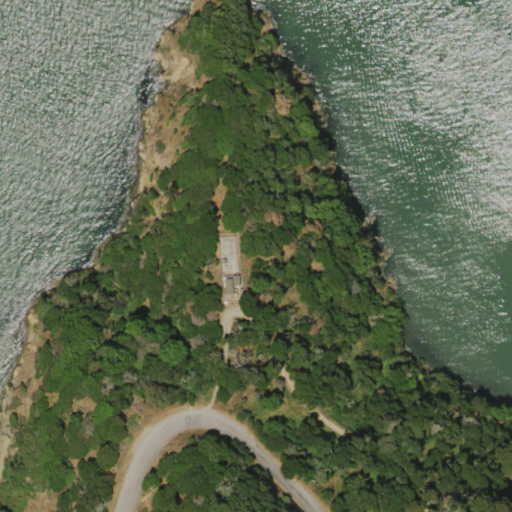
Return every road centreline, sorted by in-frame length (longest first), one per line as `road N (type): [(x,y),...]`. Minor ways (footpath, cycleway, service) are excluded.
road 1 (track): [(438,511),(429,474),(315,409),(294,381),(271,312),(252,305),(237,313)]
road 2 (residential): [(138,511),(176,432),(220,421),(239,428),(325,511)]
